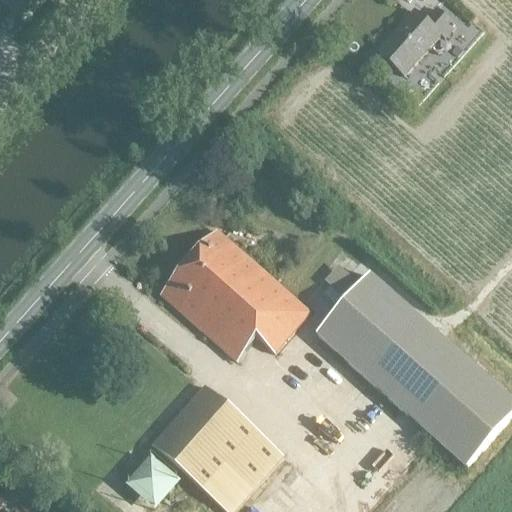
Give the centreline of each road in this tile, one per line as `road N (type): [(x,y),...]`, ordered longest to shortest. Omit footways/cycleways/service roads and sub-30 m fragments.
road 1 (secondary): [(0,345),(308,0)]
road 2 (track): [(335,511),(325,476),(81,254)]
road 3 (tertiary): [(0,100),(91,0)]
